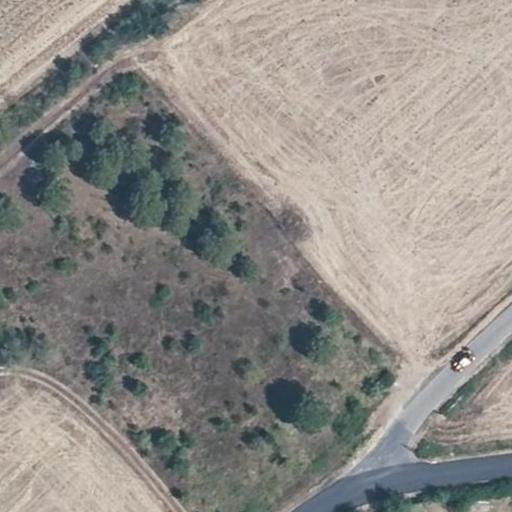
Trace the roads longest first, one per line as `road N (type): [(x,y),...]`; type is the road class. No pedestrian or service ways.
road 1 (tertiary): [(369,487),(368,473),(398,434),(511,321)]
road 2 (tertiary): [(369,487),(511,464)]
